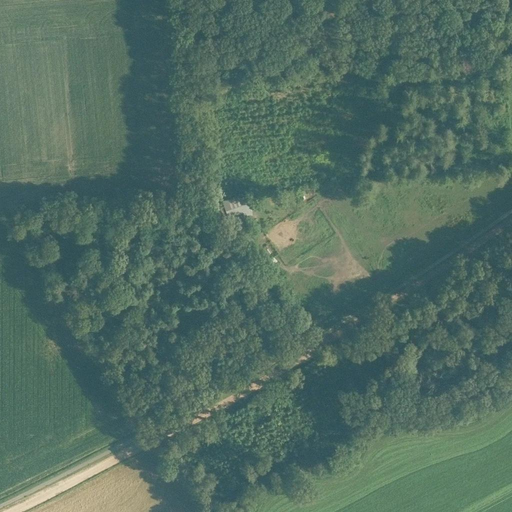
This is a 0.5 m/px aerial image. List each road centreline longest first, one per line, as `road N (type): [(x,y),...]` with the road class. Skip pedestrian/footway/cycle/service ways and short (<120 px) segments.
road 1 (track): [(6,511),(209,409),(511,219)]
road 2 (track): [(188,0),(201,108),(200,196),(312,349)]
